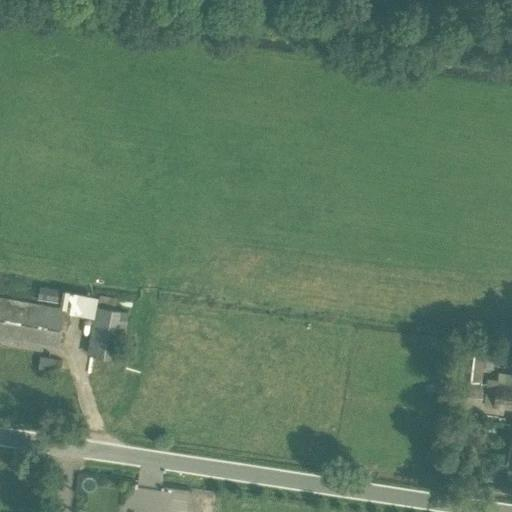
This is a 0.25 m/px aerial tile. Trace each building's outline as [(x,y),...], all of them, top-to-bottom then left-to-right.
[(59,303),(61,291),(38,287),(36,299),(59,303)] [(58,308),(0,297),(0,339),(58,350),(64,313),(65,309),(58,308)] [(120,360),(128,311),(97,306),(96,305),(94,319),(87,355),(120,360)] [(467,343),(464,380),(480,381),(483,345),(467,343)] [(40,357),(38,371),(60,373),(62,360),(40,357)] [(491,374),(511,378),(511,374),(511,367),(493,364),(491,374)] [(460,383),(459,401),(483,402),(484,384),(460,383)] [(511,385),(498,383),(495,405),(511,407),(511,385)]
